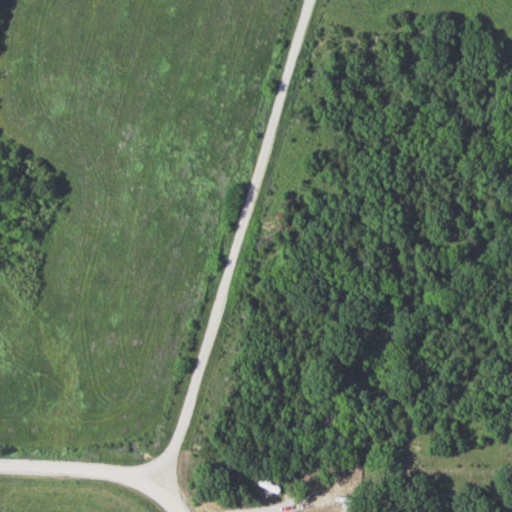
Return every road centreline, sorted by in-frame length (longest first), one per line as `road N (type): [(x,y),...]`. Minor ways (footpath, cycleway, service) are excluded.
road 1 (residential): [(310,0),(186,418),(177,489),(164,511)]
road 2 (residential): [(185,511),(177,489),(137,477),(0,468)]
